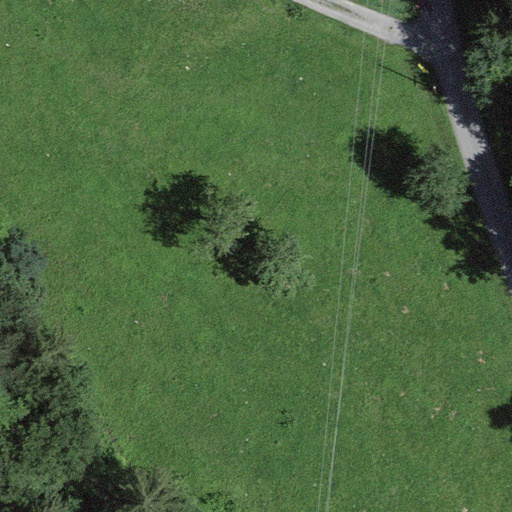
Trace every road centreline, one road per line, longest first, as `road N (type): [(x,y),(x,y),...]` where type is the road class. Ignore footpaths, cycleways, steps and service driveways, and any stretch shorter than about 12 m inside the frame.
road 1 (unclassified): [(434,0),(442,50),(511,242)]
road 2 (track): [(327,0),(442,50)]
